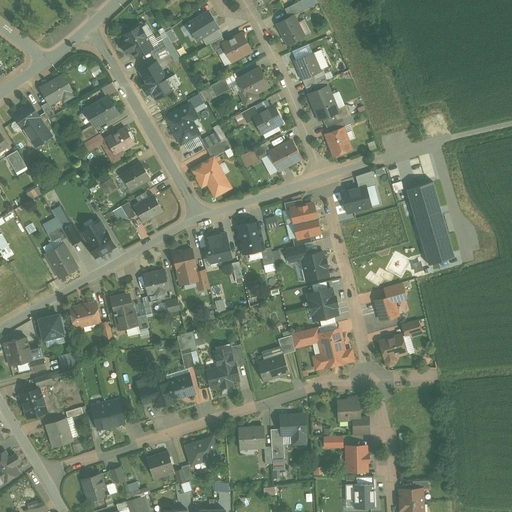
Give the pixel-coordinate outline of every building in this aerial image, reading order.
[(300,2),(285,9),(289,15),(297,11),(299,13),(304,11),(300,2)] [(294,16),(278,24),(288,45),(305,36),(294,16)] [(189,30),(198,44),(218,31),(210,17),(189,30)] [(141,25),(123,35),(137,59),(153,49),(155,48),(153,45),(145,32),(143,33),(139,27),(142,26),(141,25)] [(226,42),(223,43),(225,47),(233,62),(252,52),(242,33),(226,42)] [(223,37),(210,44),(215,52),(225,47),(223,43),(226,42),(223,37)] [(164,40),(153,45),(155,48),(153,49),(156,55),(168,48),(164,40)] [(173,45),(168,48),(172,55),(176,62),(181,59),(173,45)] [(168,48),(156,55),(160,62),(172,55),(168,48)] [(314,53),(295,61),(303,80),(322,72),(314,53)] [(157,62),(141,71),(157,98),(172,90),(172,89),(179,84),(174,75),(167,80),(157,62)] [(96,77),(104,73),(100,65),(92,69),(96,77)] [(260,69),(252,73),(251,72),(239,79),(245,90),(241,92),(247,104),(258,97),(256,93),(269,86),(260,69)] [(326,74),(315,79),(317,84),(328,80),(326,74)] [(57,82),(50,86),(49,84),(41,89),(50,105),(58,100),(57,98),(62,96),(65,101),(74,96),(72,92),(73,91),(64,75),(63,76),(64,77),(57,81),(57,80),(56,80),(57,82)] [(225,78),(211,86),(217,97),(231,89),(225,78)] [(328,87),(310,95),(320,120),(335,113),(339,112),(338,109),(328,87)] [(109,96),(85,110),(86,111),(89,109),(93,115),(92,116),(98,126),(119,114),(109,96)] [(40,116),(31,103),(14,115),(23,129),(24,128),(37,147),(52,136),(49,132),(39,118),(40,117),(40,116)] [(49,107),(47,104),(47,103),(42,106),(45,113),(49,119),(56,115),(51,107),(49,107)] [(190,104),(167,117),(182,143),(199,134),(193,121),(198,118),(190,104)] [(347,105),(338,109),(339,112),(335,113),(338,121),(343,118),(352,115),(347,105)] [(256,106),(242,113),(247,124),(256,119),(254,116),(260,113),(256,106)] [(260,113),(254,116),(256,119),(263,133),(283,123),(279,115),(278,116),(274,107),(274,106),(260,113)] [(49,119),(45,113),(40,116),(40,117),(39,118),(49,132),(54,128),(49,119)] [(338,121),(326,125),(330,133),(344,128),(344,129),(347,128),(343,118),(338,121)] [(94,124),(80,132),(86,142),(91,139),(100,134),(94,124)] [(126,128),(107,139),(111,146),(109,154),(114,163),(123,157),(124,152),(128,150),(128,147),(128,146),(134,142),(135,144),(126,128)] [(330,133),(327,135),(334,156),(352,149),(344,129),(344,128),(330,133)] [(0,131),(0,151),(1,151),(9,145),(0,131)] [(100,134),(91,139),(95,147),(105,141),(100,133),(100,134)] [(218,134),(204,142),(208,149),(222,141),(218,134)] [(222,141),(208,149),(211,156),(231,145),(227,138),(222,141)] [(86,142),(85,142),(90,150),(95,147),(91,139),(86,142)] [(292,141),(270,152),(280,170),(302,159),(292,141)] [(266,143),(253,150),(258,159),(268,154),(267,151),(270,150),(266,143)] [(18,151),(12,154),(15,160),(11,162),(17,173),(27,167),(18,151)] [(231,188),(214,158),(193,170),(199,179),(204,176),(216,197),(231,188)] [(142,163),(122,174),(131,190),(151,179),(142,163)] [(373,170),(356,176),(359,188),(365,186),(366,187),(377,184),(373,170)] [(108,173),(95,180),(99,186),(101,184),(111,178),(108,173)] [(111,178),(101,184),(107,194),(117,189),(111,178)] [(440,181),(409,190),(411,197),(415,213),(430,265),(461,256),(446,204),(440,181)] [(359,188),(342,192),(347,212),(371,206),(366,187),(365,186),(359,188)] [(32,188),(15,199),(18,203),(35,193),(32,188)] [(154,195),(135,206),(143,222),(163,211),(154,195)] [(302,199),(285,203),(287,211),(291,209),(304,206),(302,199)] [(129,202),(122,206),(129,219),(136,216),(129,202)] [(304,206),(291,209),(295,223),(317,218),(314,204),(304,206)] [(12,212),(5,216),(8,221),(15,217),(12,212)] [(267,218),(270,229),(281,226),(279,216),(267,218)] [(317,218),(295,223),(298,238),(311,235),(321,233),(317,218)] [(106,232),(99,220),(81,230),(88,242),(97,258),(116,247),(107,231),(106,232)] [(258,222),(238,227),(244,253),(261,250),(265,249),(258,222)] [(28,227),(31,233),(38,230),(35,223),(28,227)] [(82,239),(73,224),(64,229),(68,237),(73,245),(82,239)] [(62,226),(48,233),(52,240),(59,236),(62,241),(63,240),(68,237),(64,229),(62,226)] [(227,233),(205,238),(210,259),(211,259),(222,256),(223,260),(233,258),(229,244),(228,245),(226,234),(227,233)] [(0,246),(8,259),(17,254),(4,234),(0,236),(0,246)] [(311,235),(298,238),(293,239),(295,246),(304,244),(313,242),(311,235)] [(59,236),(52,240),(53,242),(51,244),(54,250),(56,249),(57,251),(65,246),(64,244),(63,240),(62,241),(59,236)] [(65,246),(57,251),(56,249),(54,250),(47,254),(60,278),(78,268),(64,244),(65,246)] [(295,246),(287,248),(290,262),(302,259),(302,256),(307,255),(304,244),(295,246)] [(265,249),(261,250),(265,266),(275,263),(272,247),(265,249)] [(193,249),(184,251),(184,250),(174,252),(178,270),(179,270),(181,282),(184,283),(187,283),(189,280),(199,278),(196,265),(197,265),(193,249)] [(282,249),(276,250),(277,262),(284,261),(282,249)] [(307,255),(302,256),(302,259),(307,280),(329,275),(327,267),(328,266),(327,259),(325,259),(324,251),(307,255)] [(240,261),(232,263),(236,279),(243,277),(240,261)] [(166,270),(144,275),(149,295),(151,302),(172,297),(170,290),(171,290),(166,270)] [(207,270),(200,271),(202,279),(198,280),(200,290),(211,287),(207,270)] [(327,282),(318,284),(319,291),(328,289),(327,282)] [(402,283),(385,288),(388,297),(393,296),(393,297),(405,293),(402,283)] [(314,293),(308,294),(310,301),(313,313),(315,320),(320,319),(326,317),(335,315),(338,314),(336,306),(338,306),(336,296),(334,297),(332,288),(328,289),(319,291),(314,293)] [(130,293),(112,298),(116,315),(118,314),(122,329),(120,329),(120,330),(139,325),(135,309),(134,309),(130,293)] [(149,296),(144,298),(148,315),(153,313),(149,296)] [(388,297),(376,301),(382,320),(399,315),(393,297),(393,296),(388,297)] [(179,299),(167,301),(169,312),(181,309),(179,299)] [(97,302),(71,308),(76,328),(101,322),(97,302)] [(65,314),(42,318),(46,340),(69,336),(65,314)] [(148,315),(141,316),(144,328),(140,329),(140,330),(150,327),(148,315)] [(335,315),(326,317),(327,325),(336,323),(335,315)] [(419,321),(403,325),(406,336),(422,331),(419,321)] [(27,323),(19,328),(24,337),(32,333),(27,323)] [(109,323),(103,324),(107,342),(114,341),(109,323)] [(320,327),(303,331),(306,342),(321,339),(320,334),(321,333),(320,327)] [(205,344),(201,328),(193,331),(196,346),(201,345),(205,344)] [(321,333),(320,334),(321,339),(325,356),(315,359),(318,368),(326,367),(348,362),(348,361),(354,360),(352,350),(345,352),(341,331),(338,330),(321,333)] [(187,333),(178,337),(182,355),(191,352),(196,351),(197,351),(196,346),(193,331),(187,333)] [(292,335),(279,339),(284,355),(296,351),(292,335)] [(402,335),(381,341),(385,358),(395,355),(407,352),(402,335)] [(27,337),(6,342),(12,365),(30,361),(43,358),(41,348),(30,350),(27,337)] [(241,344),(229,347),(229,348),(230,348),(234,363),(235,363),(236,366),(246,364),(241,344)] [(230,348),(229,348),(229,347),(228,347),(229,349),(216,352),(216,350),(215,350),(219,367),(207,370),(212,387),(220,384),(221,387),(232,385),(231,382),(239,380),(236,366),(235,363),(234,363),(230,348)] [(191,352),(182,355),(185,369),(195,366),(194,365),(191,352)] [(73,353),(61,356),(64,368),(76,365),(73,353)] [(284,355),(259,363),(264,381),(290,373),(284,355)] [(395,355),(386,358),(387,363),(390,365),(395,363),(397,361),(395,356),(396,356),(395,355)] [(43,358),(30,361),(33,372),(46,369),(43,358)] [(51,374),(35,378),(38,386),(53,381),(51,374)] [(185,375),(169,380),(169,382),(174,400),(175,399),(196,393),(190,374),(189,374),(190,375),(185,377),(185,375)] [(153,387),(152,388),(156,400),(158,406),(176,401),(175,399),(174,400),(169,382),(153,387)] [(151,384),(140,388),(140,386),(139,386),(144,403),(156,400),(152,388),(153,387),(151,383),(151,384)] [(40,388),(21,394),(28,417),(47,412),(40,388)] [(357,397),(350,398),(347,400),(339,401),(340,421),(354,420),(361,420),(361,419),(359,400),(357,397)] [(120,400),(107,403),(112,427),(119,425),(119,424),(125,422),(125,421),(120,403),(120,400)] [(127,402),(120,403),(125,421),(131,419),(127,402)] [(107,403),(92,407),(97,430),(112,427),(107,403)] [(82,407),(67,412),(69,418),(84,414),(82,407)] [(304,414),(281,416),(282,429),(282,435),(283,435),(294,434),(295,444),(305,443),(304,434),(305,433),(304,414)] [(66,418),(48,424),(52,436),(51,436),(55,447),(73,441),(66,418)] [(369,418),(361,419),(361,420),(354,420),(355,431),(370,430),(369,418)] [(263,427),(238,428),(240,448),(265,447),(263,427)] [(282,429),(271,430),(272,449),(272,458),(284,458),(283,435),(282,435),(282,429)] [(409,446),(409,433),(401,433),(401,446),(409,446)] [(343,436),(325,436),(325,448),(343,447),(343,436)] [(204,441),(187,446),(192,464),(209,459),(211,465),(209,466),(209,467),(221,463),(213,437),(212,438),(213,439),(204,442),(204,441)] [(367,446),(347,446),(348,472),(368,471),(368,463),(370,463),(370,454),(368,454),(367,446)] [(272,449),(264,449),(265,464),(273,464),(272,458),(272,449)] [(6,452),(0,455),(0,484),(19,473),(16,468),(17,468),(12,459),(11,460),(6,452)] [(169,452),(148,459),(154,476),(175,469),(169,452)] [(190,464),(182,467),(183,469),(187,482),(195,479),(190,464)] [(122,467),(115,469),(116,469),(119,479),(120,482),(126,480),(122,467)] [(116,469),(111,471),(111,470),(110,471),(114,481),(119,479),(116,469)] [(183,469),(176,471),(180,484),(187,482),(183,469)] [(101,474),(83,480),(90,500),(108,494),(108,495),(111,494),(111,493),(110,493),(108,488),(107,488),(106,485),(105,486),(101,474)] [(356,484),(345,484),(346,501),(354,501),(354,508),(378,508),(377,498),(374,498),(374,477),(356,477),(356,484)] [(142,493),(139,481),(126,485),(129,497),(142,493)] [(429,481),(413,482),(414,489),(423,488),(424,489),(430,489),(429,481)] [(414,489),(400,490),(401,504),(424,503),(424,489),(423,488),(414,489)] [(145,511),(140,497),(129,501),(132,511),(145,511)] [(40,500),(29,504),(30,508),(42,504),(40,500)] [(424,511),(424,503),(401,504),(401,511),(424,511)]
